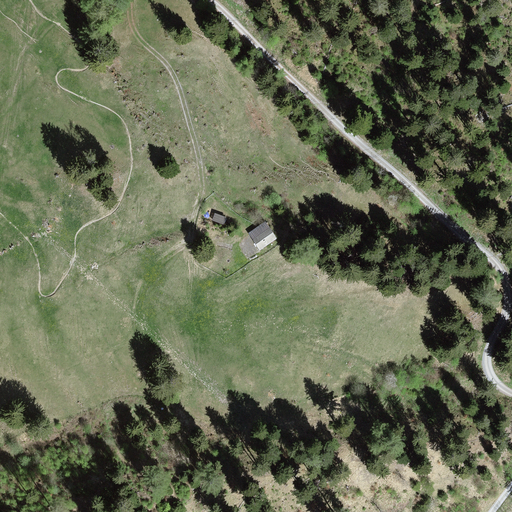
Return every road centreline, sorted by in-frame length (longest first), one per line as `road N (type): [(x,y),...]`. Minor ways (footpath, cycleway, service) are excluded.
road 1 (track): [(210,0),(493,260),(508,292),(487,365),(511,393)]
road 2 (track): [(129,0),(134,32),(168,66),(180,94),(201,176),(192,214)]
